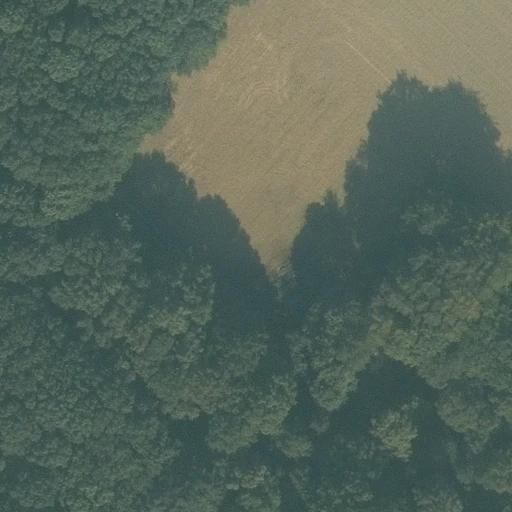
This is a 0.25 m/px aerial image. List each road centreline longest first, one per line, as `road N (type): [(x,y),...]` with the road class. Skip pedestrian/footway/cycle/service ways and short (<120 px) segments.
road 1 (track): [(456,511),(76,161),(0,105)]
road 2 (track): [(0,266),(192,0)]
